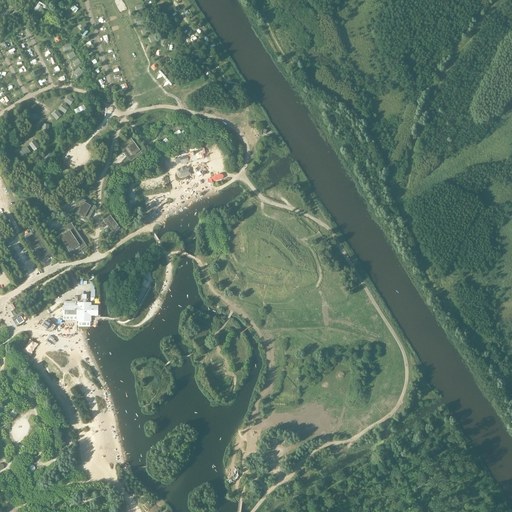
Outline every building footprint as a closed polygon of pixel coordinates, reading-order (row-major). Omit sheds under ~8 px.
[(127,141),(120,147),(130,161),(141,154),(130,139),(127,141)] [(95,206),(81,199),(73,213),(87,221),(95,206)] [(119,228),(110,217),(104,221),(113,233),(119,228)] [(86,246),(71,224),(57,233),(72,255),(86,246)] [(38,233),(28,240),(41,260),(51,253),(38,233)] [(146,288),(139,284),(131,299),(137,303),(146,288)] [(63,306),(62,306),(62,316),(77,316),(77,322),(91,322),(91,316),(98,316),(98,306),(91,306),(91,303),(79,303),(79,302),(63,301),(63,306)] [(13,310),(11,312),(14,317),(11,319),(16,326),(24,321),(21,316),(29,311),(27,309),(17,315),(13,310)] [(45,320),(42,325),(49,330),(53,325),(45,320)] [(54,339),(50,337),(49,338),(52,340),(52,342),(48,340),(47,342),(51,345),(52,344),(54,344),(56,342),(53,340),(54,339)] [(30,339),(22,351),(30,357),(38,346),(30,339)] [(336,379),(337,380),(339,380),(340,380),(342,380),(343,379),(344,378),(344,376),(344,375),(343,373),(342,372),(341,371),(339,371),(338,371),(337,372),(336,373),(335,375),(335,376),(335,378),(336,379)] [(35,466),(29,464),(26,470),(32,472),(35,466)]
